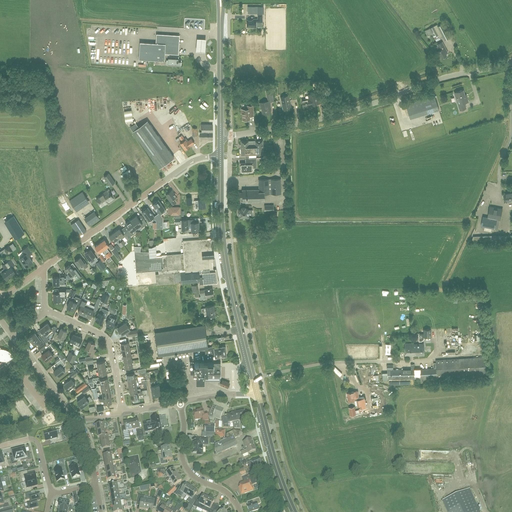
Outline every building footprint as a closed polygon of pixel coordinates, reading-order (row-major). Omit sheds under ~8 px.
[(262,22),(262,15),(258,15),(258,19),(253,19),(253,20),(247,20),(247,27),(251,27),(256,27),(256,22),(262,22)] [(449,38),(442,24),(437,26),(436,25),(425,31),(428,36),(432,34),(435,39),(442,36),(445,41),(449,38)] [(177,53),(178,36),(157,35),(157,43),(140,42),(139,59),(164,61),(165,53),(173,53),(177,53)] [(206,37),(197,37),(196,50),(205,50),(206,37)] [(441,58),(447,55),(446,53),(447,53),(442,42),(437,44),(438,46),(435,48),(441,58)] [(180,66),(181,60),(178,60),(178,57),(168,56),(168,60),(166,60),(166,64),(168,64),(168,65),(180,66)] [(271,108),(269,102),(273,101),(271,90),(266,91),(268,101),(259,103),(261,108),(262,108),(263,115),(271,113),(270,109),(271,108)] [(463,90),(454,93),(458,105),(459,109),(460,110),(466,108),(464,103),(468,102),(467,98),(466,98),(463,90)] [(317,97),(316,93),(308,95),(309,99),(302,100),(303,107),(304,107),(305,108),(308,107),(308,106),(319,104),(319,103),(322,102),(321,96),(317,97)] [(406,104),(411,117),(439,110),(434,95),(406,104)] [(283,111),(291,109),(288,96),(281,97),(283,111)] [(247,109),(241,109),(241,113),(242,113),(242,120),(250,120),(249,116),(253,116),(253,113),(253,106),(253,103),(250,103),(250,106),(247,106),(247,109)] [(131,110),(124,111),(125,122),(133,121),(131,110)] [(173,117),(178,128),(179,127),(180,128),(189,124),(184,113),(173,117)] [(139,127),(133,131),(159,168),(174,157),(147,121),(139,127)] [(212,139),(212,124),(201,124),(201,132),(200,132),(200,139),(212,139)] [(184,139),(182,135),(179,137),(182,142),(180,143),(185,150),(194,143),(191,139),(188,141),(186,138),(184,139)] [(256,158),(256,154),(256,155),(255,140),(255,141),(248,141),(241,141),(241,155),(249,155),(249,158),(252,158),(256,158)] [(252,158),(252,162),(248,162),(248,163),(240,163),(240,172),(242,172),(243,173),(246,173),(247,172),(253,172),(253,168),(256,167),(257,167),(257,158),(256,158),(252,158)] [(108,174),(104,177),(107,181),(110,186),(114,183),(111,178),(112,178),(108,174)] [(281,194),(280,179),(270,179),(268,179),(258,180),(259,189),(242,189),(242,193),(238,193),(239,199),(242,199),(242,202),(262,202),(262,199),(264,199),(264,194),(269,194),(271,194),(281,194)] [(101,196),(96,199),(101,207),(109,201),(109,202),(115,198),(112,195),(111,196),(110,194),(111,193),(109,189),(104,193),(105,193),(104,194),(103,193),(104,194),(101,196)] [(172,205),(175,203),(172,199),(176,196),(172,190),(166,195),(168,198),(167,198),(172,205)] [(77,212),(90,203),(82,192),(69,201),(77,212)] [(198,200),(194,200),(195,209),(201,208),(204,208),(204,207),(205,207),(205,199),(198,199),(198,200)] [(154,203),(152,204),(159,213),(161,215),(163,214),(161,211),(164,209),(158,200),(156,201),(153,202),(154,203)] [(168,207),(168,215),(181,215),(180,207),(169,207),(168,207)] [(238,213),(238,216),(239,216),(239,217),(248,216),(248,213),(252,213),(252,210),(248,210),(248,209),(244,209),(244,207),(242,208),(242,209),(239,209),(239,213),(238,213)] [(501,220),(503,209),(490,207),(488,218),(483,217),(481,226),(495,229),(498,229),(500,220),(501,220)] [(154,217),(147,208),(146,209),(145,208),(143,210),(143,211),(142,212),(148,221),(151,218),(153,221),(155,219),(153,217),(154,217)] [(5,222),(16,239),(24,233),(14,216),(5,222)] [(131,220),(137,228),(140,226),(141,228),(147,224),(147,223),(143,219),(140,221),(136,216),(131,220)] [(180,216),(175,216),(175,223),(181,222),(182,227),(182,229),(189,228),(188,220),(181,220),(180,220),(180,216)] [(78,236),(86,231),(78,219),(71,225),(73,228),(78,236)] [(193,219),(188,220),(189,228),(191,228),(191,231),(199,231),(198,222),(194,222),(193,219)] [(134,230),(137,228),(131,220),(125,224),(129,229),(126,232),(130,237),(133,234),(135,233),(135,232),(134,230)] [(114,232),(119,238),(124,234),(119,228),(114,232)] [(113,242),(119,238),(114,232),(109,236),(113,242)] [(100,243),(104,249),(109,245),(105,239),(100,243)] [(209,240),(209,239),(182,241),(184,253),(166,255),(166,253),(162,254),(162,252),(134,251),(136,272),(155,271),(159,270),(159,274),(155,274),(156,285),(199,281),(200,283),(203,283),(216,282),(217,282),(215,271),(210,271),(208,252),(210,250),(209,240)] [(107,253),(104,249),(100,243),(95,247),(99,253),(102,251),(107,258),(110,257),(107,253)] [(9,245),(4,248),(5,248),(8,254),(13,251),(9,246),(9,245)] [(26,267),(33,262),(27,254),(31,252),(27,247),(22,251),(25,254),(20,258),(26,267)] [(114,248),(112,250),(120,261),(122,259),(114,248)] [(91,264),(97,259),(95,256),(90,250),(85,254),(89,260),(88,261),(91,264)] [(82,261),(80,257),(75,261),(79,268),(83,265),(85,268),(88,266),(83,260),(82,261)] [(7,280),(12,276),(16,273),(15,272),(18,270),(15,265),(11,259),(6,262),(3,265),(4,267),(3,267),(4,269),(0,271),(0,275),(1,278),(4,276),(7,280)] [(101,259),(95,263),(99,269),(101,270),(106,267),(104,265),(103,262),(101,259)] [(70,265),(65,269),(69,274),(68,275),(71,279),(76,275),(79,279),(82,276),(76,268),(73,270),(70,265)] [(53,277),(53,285),(54,285),(54,287),(59,287),(59,284),(63,284),(66,284),(66,281),(69,281),(69,280),(66,276),(64,275),(61,275),(60,275),(60,278),(59,278),(59,277),(53,277)] [(199,296),(197,285),(191,286),(192,292),(194,292),(195,296),(199,296)] [(199,300),(206,299),(206,297),(210,297),(210,296),(213,295),(212,288),(204,290),(199,291),(200,296),(199,297),(199,300)] [(61,303),(61,297),(66,297),(66,289),(58,289),(58,293),(53,293),(53,301),(57,301),(57,303),(61,303)] [(102,295),(100,300),(101,300),(103,301),(106,303),(109,296),(110,293),(105,291),(103,293),(102,295)] [(81,306),(78,312),(85,315),(89,305),(91,301),(85,298),(86,294),(84,293),(81,298),(78,305),(81,306)] [(70,300),(67,307),(74,310),(77,303),(78,304),(80,299),(75,296),(74,298),(73,297),(71,300),(70,300)] [(89,305),(85,315),(90,318),(93,312),(94,311),(95,307),(94,307),(89,305)] [(214,316),(213,305),(206,306),(206,308),(201,309),(202,312),(206,311),(207,317),(214,316)] [(101,308),(95,320),(101,322),(104,316),(106,316),(108,311),(101,308)] [(106,325),(113,327),(117,317),(111,314),(108,319),(106,325)] [(130,331),(129,330),(130,329),(126,323),(117,328),(121,335),(125,332),(127,336),(138,335),(137,330),(130,331)] [(46,343),(49,341),(47,338),(50,336),(47,333),(52,330),(47,324),(40,329),(45,336),(42,338),(46,343)] [(207,347),(204,326),(155,334),(158,355),(201,348),(201,349),(204,348),(207,347)] [(64,338),(67,331),(61,329),(58,334),(55,333),(53,338),(59,340),(61,337),(64,338)] [(418,334),(419,336),(419,341),(421,341),(424,340),(424,339),(423,338),(431,337),(430,329),(423,329),(423,331),(423,334),(418,334)] [(37,336),(34,333),(28,337),(31,341),(29,342),(32,346),(34,344),(34,345),(37,342),(39,345),(43,342),(39,335),(37,336)] [(70,342),(70,343),(72,343),(73,343),(73,344),(78,346),(82,338),(73,334),(70,341),(70,342)] [(93,356),(95,352),(92,350),(95,344),(88,341),(85,349),(89,350),(88,354),(93,356)] [(414,346),(414,344),(414,343),(404,344),(405,357),(412,356),(413,356),(413,346),(414,346)] [(42,354),(41,355),(46,361),(53,356),(50,352),(54,349),(50,344),(45,348),(46,351),(42,354)] [(413,346),(413,356),(424,355),(424,344),(414,344),(414,346),(413,346)] [(1,349),(0,347),(0,359),(2,360),(4,360),(7,360),(9,359),(11,358),(12,357),(13,356),(11,354),(10,352),(8,351),(5,350),(3,349),(1,349)] [(226,351),(205,354),(206,360),(212,359),(212,357),(212,356),(213,361),(216,360),(216,357),(226,355),(225,354),(226,354),(226,351)] [(70,352),(66,359),(73,363),(77,355),(74,354),(70,352)] [(414,369),(414,379),(415,379),(420,379),(420,383),(437,382),(436,377),(479,375),(485,374),(486,374),(485,357),(478,358),(472,358),(435,360),(436,363),(433,363),(434,369),(420,369),(414,369)] [(54,370),(53,371),(58,377),(65,372),(62,367),(65,365),(61,359),(57,363),(56,363),(59,366),(54,370)] [(208,362),(199,362),(194,362),(194,368),(190,368),(190,373),(194,373),(196,373),(196,380),(204,381),(204,375),(220,375),(220,362),(214,362),(208,362)] [(414,379),(414,369),(393,370),(393,365),(387,365),(387,370),(387,373),(382,373),(383,382),(388,382),(388,380),(414,379)] [(82,377),(76,382),(78,385),(85,380),(82,377)] [(100,386),(108,384),(107,378),(99,379),(100,383),(97,384),(97,386),(100,386)] [(10,393),(0,379),(0,388),(7,398),(14,393),(13,391),(10,393)] [(68,390),(75,385),(71,379),(64,384),(68,390)] [(128,387),(136,385),(136,382),(138,381),(138,379),(127,381),(128,387)] [(155,385),(155,381),(151,382),(151,386),(152,395),(160,394),(159,385),(155,385)] [(84,394),(90,389),(88,386),(81,391),(84,394)] [(141,391),(130,393),(131,399),(139,398),(138,395),(143,394),(144,397),(148,396),(147,390),(141,391)] [(357,391),(347,393),(348,401),(354,400),(354,401),(357,400),(357,406),(360,406),(360,409),(359,409),(359,410),(355,411),(354,407),(348,408),(349,415),(355,415),(355,414),(363,412),(363,409),(365,408),(364,402),(364,399),(361,399),(360,397),(359,398),(358,397),(357,391)] [(92,399),(93,398),(92,394),(89,396),(86,399),(84,396),(77,402),(82,408),(89,402),(88,402),(92,399)] [(220,420),(224,411),(213,406),(209,416),(209,419),(214,421),(215,418),(220,420)] [(202,410),(202,408),(197,409),(198,411),(193,412),(194,420),(202,418),(203,421),(208,420),(207,413),(203,413),(203,410),(202,410)] [(245,420),(244,412),(232,414),(232,415),(227,416),(222,418),(224,427),(228,428),(228,423),(233,422),(235,428),(240,429),(238,421),(245,420)] [(49,416),(44,419),(48,424),(53,420),(49,416)] [(166,416),(158,417),(160,429),(164,428),(164,427),(168,426),(166,416)] [(152,422),(144,423),(145,432),(160,429),(158,417),(157,417),(151,418),(152,422)] [(138,420),(131,422),(132,430),(136,429),(137,437),(138,437),(143,436),(142,430),(139,431),(138,420)] [(126,433),(123,434),(124,440),(130,439),(128,431),(132,430),(131,422),(124,423),(126,433)] [(209,425),(205,425),(204,425),(204,433),(214,433),(214,425),(209,425)] [(44,433),(46,441),(56,438),(57,442),(62,441),(61,434),(57,435),(55,430),(44,433)] [(217,455),(237,445),(234,439),(242,435),(241,431),(234,430),(226,434),(226,439),(215,444),(214,449),(217,455)] [(193,443),(193,452),(198,453),(198,455),(202,455),(202,445),(207,445),(207,443),(208,440),(208,439),(196,439),(196,443),(193,443)] [(251,440),(251,439),(243,442),(246,449),(241,452),(242,455),(248,453),(255,450),(253,443),(252,439),(251,440)] [(162,455),(171,453),(170,447),(165,447),(164,444),(157,446),(158,451),(161,451),(162,455)] [(24,448),(18,450),(21,460),(21,461),(27,460),(28,461),(32,460),(30,454),(26,455),(24,448)] [(17,461),(21,460),(18,450),(12,452),(14,458),(10,459),(11,465),(17,463),(17,461)] [(0,465),(2,465),(2,468),(8,466),(7,460),(3,461),(2,454),(0,455),(0,453),(0,465)] [(171,453),(162,455),(163,458),(160,459),(161,465),(168,464),(167,460),(172,459),(171,453)] [(129,458),(132,473),(137,472),(136,471),(142,470),(139,456),(129,458)] [(253,467),(261,464),(259,458),(251,461),(248,462),(249,466),(253,465),(253,467)] [(69,467),(71,474),(73,478),(80,476),(78,468),(81,467),(81,466),(77,460),(72,461),(73,466),(69,467)] [(58,469),(54,470),(54,471),(53,471),(54,474),(55,474),(57,482),(58,481),(59,482),(63,481),(63,480),(64,480),(62,472),(66,471),(64,464),(57,466),(58,469)] [(164,468),(157,469),(157,472),(158,473),(161,472),(162,473),(163,475),(163,476),(166,474),(169,478),(166,480),(167,481),(170,480),(177,475),(173,469),(167,473),(164,468)] [(25,472),(20,473),(22,479),(25,478),(25,482),(26,482),(36,479),(35,473),(27,475),(27,472),(27,471),(25,472)] [(244,493),(253,490),(251,485),(252,485),(252,484),(256,482),(254,474),(247,477),(249,480),(240,484),(241,486),(239,487),(241,493),(244,491),(244,493)] [(170,480),(174,486),(181,481),(177,475),(170,480)] [(26,486),(23,486),(25,492),(31,491),(30,487),(37,486),(36,479),(26,482),(25,482),(26,486)] [(186,496),(191,488),(185,484),(181,491),(178,489),(175,494),(178,496),(178,495),(181,497),(183,494),(186,496)] [(169,497),(176,490),(173,487),(166,494),(169,497)] [(191,488),(186,496),(189,498),(187,501),(189,503),(189,504),(192,506),(195,501),(192,499),(194,496),(197,492),(191,488)] [(479,511),(469,488),(442,500),(447,511),(479,511)] [(30,502),(40,500),(38,494),(32,495),(31,493),(25,494),(26,497),(26,499),(29,499),(30,502)] [(138,495),(137,502),(140,502),(140,506),(139,509),(146,510),(147,501),(148,497),(145,496),(138,495)] [(196,500),(193,506),(197,508),(197,507),(203,509),(204,506),(208,498),(203,495),(200,501),(196,500)] [(147,501),(146,510),(152,511),(153,504),(156,504),(157,498),(151,497),(150,502),(147,501)] [(204,506),(203,509),(208,511),(212,511),(215,509),(211,507),(214,501),(208,498),(204,506)] [(249,511),(258,509),(257,505),(261,503),(259,498),(252,500),(253,504),(247,506),(249,511)] [(4,505),(2,499),(0,499),(0,506),(2,506),(3,508),(9,507),(8,504),(4,505)] [(30,502),(27,503),(28,507),(25,507),(25,509),(29,510),(38,507),(37,501),(40,500),(30,502)] [(59,507),(71,510),(71,507),(69,507),(70,503),(65,502),(66,501),(62,501),(62,502),(60,501),(59,507)] [(165,511),(167,509),(164,507),(166,504),(162,501),(158,506),(161,508),(158,511),(165,511)]
